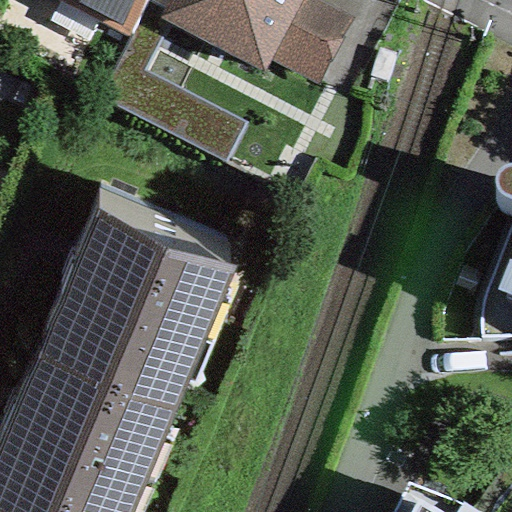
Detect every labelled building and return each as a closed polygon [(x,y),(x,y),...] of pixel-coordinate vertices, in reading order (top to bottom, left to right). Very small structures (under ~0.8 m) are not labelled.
[(63,0),(133,36),(151,0),(63,0)] [(234,56),(235,54),(262,68),(270,52),(317,76),(344,24),(297,0),(184,0),(173,22),(208,40),(207,42),(220,49),(234,56)] [(66,262),(42,320),(171,374),(230,233),(100,179),(76,238),(73,236),(72,236),(67,249),(62,260),(66,262)] [(511,215),(511,227),(487,293),(484,304),(482,316),(481,328),(483,340),(511,339),(511,180),(507,182),(501,185),(497,190),(496,195),(496,200),(497,204),(500,208),(503,211),(507,213),(511,215)] [(0,467),(106,511),(113,511),(171,374),(42,320),(18,377),(14,376),(9,388),(4,400),(8,402),(0,420),(0,467)] [(452,511),(411,495),(402,511),(452,511)]
